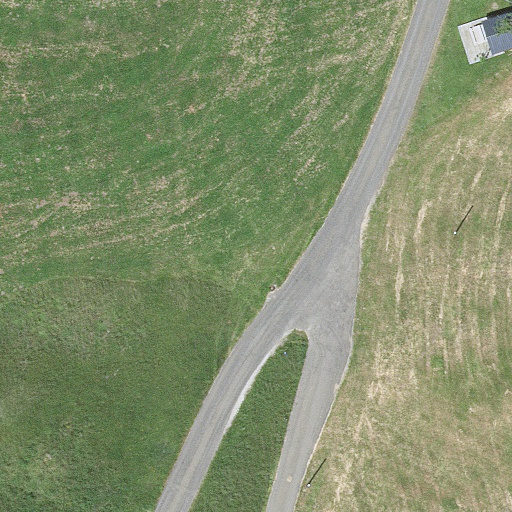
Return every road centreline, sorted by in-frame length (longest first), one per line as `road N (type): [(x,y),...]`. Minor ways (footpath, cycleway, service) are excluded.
road 1 (unclassified): [(280,511),(325,345),(335,254),(436,0)]
road 2 (track): [(335,254),(247,355),(170,511)]
